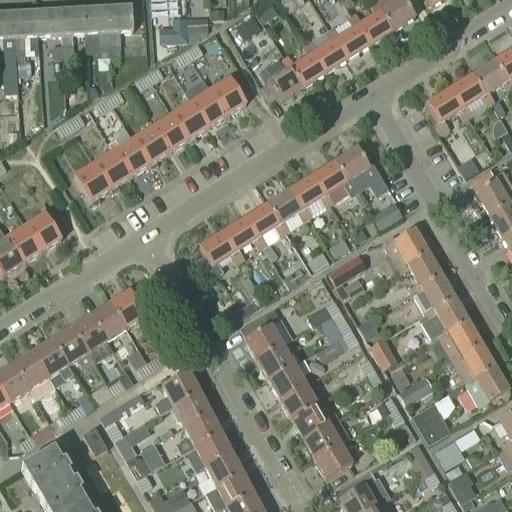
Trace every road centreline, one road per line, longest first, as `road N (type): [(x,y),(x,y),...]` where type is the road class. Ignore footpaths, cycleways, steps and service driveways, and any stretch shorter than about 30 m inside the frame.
road 1 (residential): [(297,511),(141,245)]
road 2 (residential): [(511,343),(369,100)]
road 3 (residential): [(369,100),(141,245)]
road 4 (residential): [(511,7),(369,100)]
road 5 (residential): [(141,245),(0,334)]
